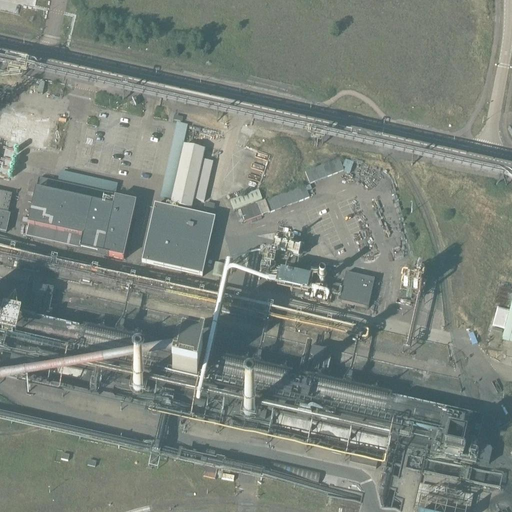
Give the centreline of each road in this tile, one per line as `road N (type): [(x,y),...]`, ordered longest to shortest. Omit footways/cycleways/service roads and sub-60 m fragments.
road 1 (unclassified): [(511,164),(0,46)]
road 2 (unknown): [(95,68),(76,155),(83,169),(121,175),(138,166),(158,83)]
